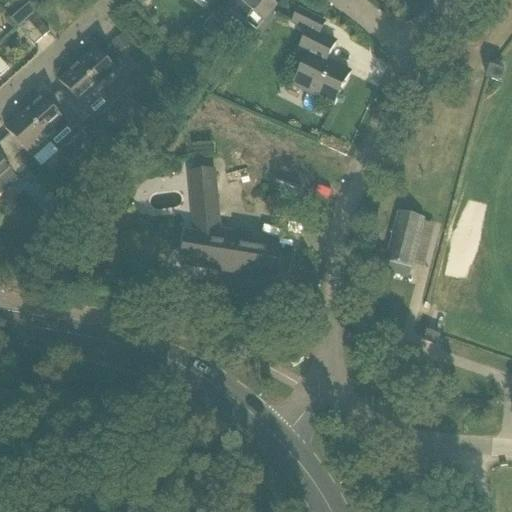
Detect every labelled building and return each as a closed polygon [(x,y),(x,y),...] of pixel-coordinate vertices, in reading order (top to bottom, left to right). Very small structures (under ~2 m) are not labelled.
[(134,0),(142,8),(146,5),(145,0),(134,0)] [(234,0),(228,8),(258,33),(279,8),(269,0),(234,0)] [(18,29),(33,14),(37,11),(30,4),(11,21),(18,29)] [(325,24),(299,11),(293,24),(310,33),(300,54),(310,59),(295,88),(334,107),(350,75),(327,63),(336,44),(319,36),(325,24)] [(35,47),(44,38),(50,32),(33,14),(18,29),(35,47)] [(122,55),(133,45),(124,35),(113,45),(122,55)] [(127,67),(109,48),(101,56),(96,50),(77,67),(105,97),(104,97),(113,107),(132,90),(123,80),(118,75),(127,67)] [(226,73),(234,63),(228,57),(219,67),(226,73)] [(104,97),(105,97),(77,67),(59,83),(73,98),(64,106),(81,125),(90,117),(95,122),(113,107),(104,97)] [(490,68),(487,79),(501,84),(505,74),(490,68)] [(23,115),(50,145),(67,129),(71,134),(81,125),(64,106),(56,114),(42,98),(23,115)] [(131,100),(119,113),(135,127),(147,114),(131,100)] [(45,174),(37,165),(32,161),(50,145),(23,115),(5,131),(10,136),(1,144),(10,155),(27,174),(36,183),(45,174)] [(107,154),(116,148),(106,129),(96,135),(107,154)] [(18,182),(27,174),(10,155),(2,162),(0,159),(0,183),(11,174),(18,182)] [(276,282),(282,251),(242,244),(243,236),(215,231),(217,223),(219,223),(214,173),(213,173),(212,166),(194,168),(195,174),(191,175),(195,225),(198,225),(197,234),(194,234),(194,236),(188,235),(184,258),(209,263),(208,270),(276,282)] [(65,193),(55,202),(63,211),(73,202),(65,193)] [(384,273),(409,279),(424,220),(400,214),(389,255),(377,252),(372,270),(384,273)] [(428,333),(424,342),(437,347),(440,338),(428,333)]
